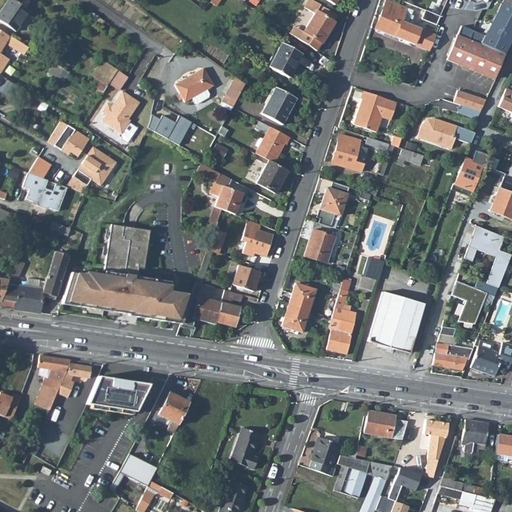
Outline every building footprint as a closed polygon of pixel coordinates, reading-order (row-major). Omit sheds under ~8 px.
[(29,11),(25,8),(13,0),(7,0),(0,11),(0,20),(15,31),(29,11)] [(338,16),(320,5),(311,0),(308,0),(303,7),(314,14),(302,32),(293,26),(289,33),(315,51),(320,43),(320,44),(338,16)] [(407,24),(412,11),(386,0),(374,29),(428,50),(435,35),(407,24)] [(503,54),(511,36),(511,4),(503,0),(502,0),(484,36),(460,26),(447,59),(460,65),(471,41),(503,54)] [(435,25),(439,16),(425,10),(421,19),(435,25)] [(111,33),(115,29),(91,12),(87,17),(111,33)] [(9,36),(8,37),(0,31),(0,72),(8,59),(0,53),(0,49),(4,44),(13,49),(11,51),(22,57),(27,47),(21,43),(9,36)] [(471,41),(460,65),(493,79),(503,54),(471,41)] [(288,78),(300,54),(281,43),(268,67),(288,78)] [(108,84),(116,70),(102,60),(91,75),(96,79),(106,86),(108,84)] [(62,70),(62,69),(53,64),(48,72),(57,78),(57,77),(62,70)] [(206,89),(212,86),(202,68),(174,85),(184,103),(191,98),(194,103),(197,104),(208,97),(209,94),(206,89)] [(63,81),(67,74),(62,70),(57,77),(63,81)] [(108,84),(118,90),(127,77),(116,70),(108,84)] [(0,91),(10,97),(16,86),(0,76),(0,91)] [(232,108),(244,84),(234,77),(221,102),(232,108)] [(106,87),(106,86),(96,79),(92,85),(97,88),(102,92),(106,87)] [(21,100),(25,92),(18,87),(13,95),(21,100)] [(281,125),(295,98),(274,88),(260,114),(281,125)] [(511,96),(511,93),(511,91),(505,88),(497,107),(511,113),(510,116),(511,117),(511,96)] [(486,98),(457,90),(453,102),(460,104),(480,109),(486,98)] [(138,103),(121,91),(111,106),(107,104),(101,112),(105,115),(101,121),(120,134),(128,122),(129,121),(127,119),(138,103)] [(390,120),(396,102),(362,91),(360,99),(361,99),(353,125),(375,132),(380,117),(390,120)] [(480,109),(460,104),(458,111),(477,116),(480,109)] [(153,132),(159,120),(150,114),(146,128),(153,132)] [(153,132),(177,145),(190,122),(179,115),(175,122),(162,115),(159,120),(153,132)] [(434,119),(426,120),(420,126),(416,138),(450,149),(454,139),(469,144),(474,133),(470,131),(469,131),(456,126),(434,119)] [(47,142),(68,155),(72,148),(79,153),(80,152),(89,139),(60,121),(52,133),(47,142)] [(273,163),(287,137),(258,121),(254,129),(265,134),(255,153),(257,155),(268,160),(273,163)] [(128,122),(120,134),(122,140),(126,143),(136,128),(128,122)] [(224,137),(227,130),(221,127),(217,133),(224,137)] [(358,146),(359,140),(339,135),(330,163),(360,172),(367,149),(358,146)] [(393,146),(398,147),(400,138),(393,136),(390,145),(393,146)] [(382,176),(393,146),(390,145),(388,144),(377,174),(382,176)] [(81,193),(90,180),(99,186),(115,163),(92,147),(80,164),(83,166),(79,172),(76,170),(65,187),(81,193)] [(419,163),(422,156),(401,150),(396,163),(404,165),(406,161),(419,166),(419,163)] [(469,197),(486,155),(476,152),(472,162),(462,158),(459,165),(450,190),(469,197)] [(273,163),(268,160),(257,155),(255,159),(265,164),(255,183),(275,193),(287,171),(273,163)] [(438,166),(439,161),(422,156),(419,163),(437,169),(438,166)] [(51,165),(37,157),(27,173),(34,175),(42,178),(51,165)] [(226,188),(230,180),(200,164),(196,172),(215,181),(214,183),(213,183),(209,194),(218,197),(214,207),(221,209),(234,215),(242,193),(226,188)] [(47,181),(26,173),(21,187),(28,190),(25,199),(35,203),(36,206),(44,209),(47,207),(57,211),(66,188),(55,184),(52,191),(44,188),(47,181)] [(505,174),(504,174),(489,211),(511,220),(511,177),(505,174)] [(329,189),(346,194),(348,187),(331,182),(329,189)] [(373,186),(369,194),(370,195),(375,196),(377,188),(373,186)] [(325,188),(319,209),(322,210),(319,218),(318,223),(330,227),(334,214),(339,215),(346,194),(329,189),(325,188)] [(369,194),(361,191),(359,198),(368,201),(370,195),(369,194)] [(216,222),(221,209),(214,207),(208,221),(215,224),(216,222)] [(0,223),(3,225),(8,213),(0,209),(0,223)] [(211,236),(215,224),(208,221),(205,229),(199,227),(197,232),(211,236)] [(223,241),(229,226),(216,222),(215,224),(211,236),(211,237),(223,241)] [(67,281),(61,301),(76,303),(75,306),(92,309),(93,306),(112,309),(111,311),(130,314),(130,310),(137,311),(137,313),(146,315),(145,318),(162,321),(162,317),(171,319),(180,293),(168,291),(169,285),(153,283),(154,280),(136,277),(137,268),(143,269),(149,230),(110,224),(102,275),(84,273),(84,275),(69,273),(67,281)] [(69,229),(60,226),(57,232),(59,233),(67,236),(69,229)] [(474,227),(469,242),(473,243),(471,249),(494,257),(485,283),(497,288),(510,255),(498,251),(502,237),(474,227)] [(262,263),(271,235),(255,230),(248,250),(243,249),(241,256),(262,263)] [(326,264),(335,237),(312,230),(303,256),(326,264)] [(223,241),(211,237),(207,250),(212,251),(219,254),(223,241)] [(200,284),(212,251),(207,250),(195,283),(200,284)] [(55,296),(67,257),(53,252),(44,282),(41,292),(55,296)] [(378,280),(383,262),(367,257),(362,275),(378,280)] [(14,285),(23,263),(16,260),(8,280),(7,282),(0,301),(0,307),(38,313),(41,296),(41,292),(44,282),(39,281),(39,280),(27,278),(25,286),(14,285)] [(252,292),(259,272),(237,265),(231,285),(252,292)] [(485,283),(476,280),(473,288),(455,281),(450,295),(465,301),(456,321),(473,324),(485,293),(493,296),(497,288),(485,283)] [(345,291),(348,283),(342,281),(341,282),(341,284),(339,289),(345,291)] [(199,297),(202,285),(200,284),(195,283),(191,293),(191,295),(198,297),(192,318),(194,319),(214,324),(215,322),(216,319),(220,303),(199,297)] [(308,311),(315,290),(295,283),(288,305),(308,311)] [(338,294),(339,289),(341,284),(335,283),(332,293),(338,294)] [(346,354),(355,314),(348,312),(349,307),(344,305),(346,298),(348,292),(345,291),(339,289),(338,294),(338,295),(334,308),(331,318),(328,327),(330,328),(325,350),(346,354)] [(240,302),(242,296),(223,291),(220,303),(216,319),(222,320),(221,323),(235,327),(239,308),(230,306),(232,300),(240,302)] [(408,354),(422,304),(381,292),(367,341),(408,354)] [(198,297),(191,295),(180,327),(191,328),(194,319),(192,318),(198,297)] [(301,333),(308,311),(288,305),(281,327),(301,333)] [(250,323),(255,309),(249,308),(244,322),(250,323)] [(137,311),(130,310),(130,314),(130,316),(145,318),(146,315),(137,313),(137,311)] [(454,329),(440,327),(438,334),(452,337),(454,329)] [(452,337),(438,334),(436,343),(453,346),(456,337),(452,337)] [(511,345),(501,342),(497,353),(477,346),(469,367),(493,377),(496,368),(506,371),(511,354),(511,345)] [(433,353),(431,365),(462,370),(466,360),(467,360),(472,349),(453,346),(436,343),(434,353),(433,353)] [(39,356),(37,368),(40,369),(37,375),(44,377),(40,385),(56,392),(69,364),(71,360),(39,356)] [(56,392),(55,394),(66,399),(73,385),(69,383),(71,378),(88,381),(90,367),(69,364),(56,392)] [(112,379),(98,377),(97,377),(89,395),(85,404),(135,412),(149,385),(131,382),(129,390),(110,386),(112,379)] [(40,385),(33,404),(47,410),(55,394),(56,392),(40,385)] [(0,393),(0,414),(12,420),(16,409),(20,396),(12,393),(10,398),(0,393)] [(176,429),(178,425),(189,403),(169,393),(158,415),(171,422),(166,430),(173,434),(176,429)] [(288,399),(285,416),(289,417),(297,395),(289,394),(288,399)] [(362,433),(401,440),(406,422),(394,420),(395,416),(367,411),(362,433)] [(438,460),(446,435),(448,424),(425,420),(424,431),(423,434),(431,435),(426,457),(438,460)] [(476,421),(464,420),(461,444),(465,445),(464,452),(466,452),(465,458),(471,459),(476,421)] [(476,421),(471,459),(477,460),(479,448),(484,449),(488,423),(476,421)] [(241,427),(228,460),(252,469),(256,457),(251,456),(256,442),(255,442),(258,434),(241,427)] [(511,437),(497,435),(494,453),(511,455),(511,437)] [(311,461),(309,469),(311,470),(331,478),(334,471),(329,469),(338,445),(319,438),(311,461)] [(350,444),(347,457),(354,459),(357,445),(350,444)] [(128,455),(119,474),(146,487),(149,482),(150,479),(156,468),(128,455)] [(340,456),(337,465),(341,466),(333,491),(356,498),(365,473),(386,480),(390,466),(375,462),(354,459),(347,457),(340,456)] [(49,474),(51,469),(43,465),(40,469),(49,474)] [(390,499),(397,500),(400,487),(417,490),(420,471),(396,467),(390,499)] [(442,478),(440,486),(461,491),(463,484),(442,478)] [(229,480),(217,511),(236,511),(246,486),(229,480)] [(150,481),(136,510),(141,511),(145,511),(155,492),(171,499),(174,492),(150,481)] [(371,482),(359,511),(372,511),(383,487),(371,482)] [(463,484),(461,491),(462,492),(468,493),(482,497),(484,489),(463,484)] [(440,486),(437,494),(461,499),(462,492),(461,491),(440,486)] [(468,493),(466,501),(480,504),(482,497),(468,493)] [(390,511),(407,511),(409,506),(395,500),(390,511)]
